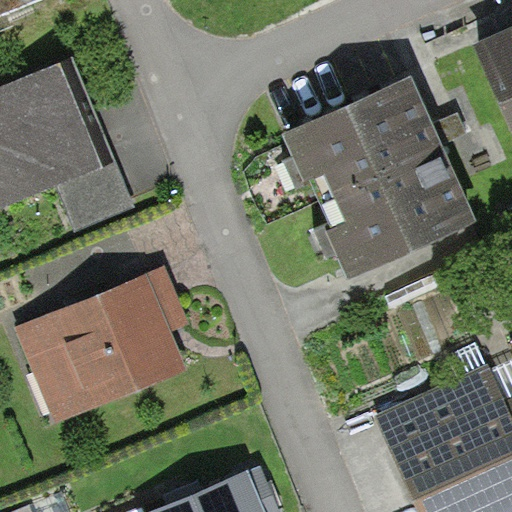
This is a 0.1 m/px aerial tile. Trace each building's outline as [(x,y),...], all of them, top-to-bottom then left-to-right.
[(511,35),(476,52),(511,129),(511,35)] [(79,62),(0,92),(0,211),(57,189),(74,233),(136,209),(79,62)] [(285,140),(352,287),(481,229),(440,137),(415,82),(285,140)] [(165,268),(16,330),(56,426),(187,371),(170,332),(189,324),(165,268)] [(380,417),(421,511),(511,511),(511,399),(505,403),(491,369),(380,417)] [(260,469),(157,511),(278,511),(273,500),(260,469)]
